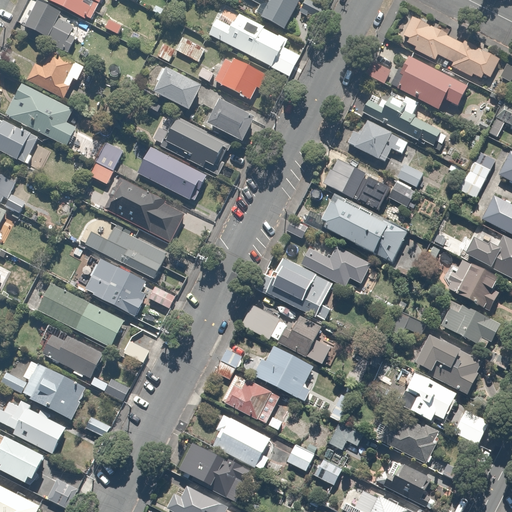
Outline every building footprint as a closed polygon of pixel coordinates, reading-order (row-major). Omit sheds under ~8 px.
[(43,0),(43,1),(88,24),(99,0),(43,0)] [(300,1),(298,0),(248,0),(264,8),(259,16),(285,30),(300,1)] [(39,1),(25,28),(47,40),(45,44),(66,55),(78,32),(57,21),(61,13),(39,1)] [(287,39),(237,15),(231,28),(215,20),(206,37),(289,77),(300,56),(282,48),(287,39)] [(485,52),(487,49),(467,38),(463,45),(443,34),(447,27),(430,17),(426,24),(412,16),(401,35),(408,39),(405,45),(434,61),(437,55),(451,63),(450,66),(480,82),(483,77),(487,79),(498,60),(485,52)] [(122,26),(109,19),(104,30),(116,36),(122,26)] [(205,49),(181,36),(173,50),(198,63),(205,49)] [(173,52),(161,46),(154,60),(165,66),(173,52)] [(84,67),(51,50),(42,68),(35,64),(26,80),(63,99),(73,80),(77,82),(84,67)] [(376,54),(365,74),(439,111),(443,102),(456,108),(468,85),(409,55),(403,68),(376,54)] [(265,76),(227,56),(213,82),(251,102),(265,76)] [(213,75),(201,68),(197,76),(209,83),(213,75)] [(199,88),(161,69),(154,82),(159,85),(154,95),(187,112),(199,88)] [(72,110),(19,84),(3,116),(67,148),(79,125),(67,119),(72,110)] [(371,94),(361,113),(415,142),(417,139),(438,150),(448,130),(413,112),(417,103),(405,96),(402,102),(390,96),(387,103),(371,94)] [(511,106),(500,101),(485,133),(496,138),(503,123),(511,127),(511,106)] [(253,119),(217,102),(205,126),(241,144),(253,119)] [(226,143),(174,118),(160,146),(213,172),(226,143)] [(35,136),(3,120),(0,124),(0,152),(22,163),(35,136)] [(367,121),(361,132),(354,129),(346,143),(385,163),(391,151),(401,156),(408,143),(367,121)] [(124,153),(105,144),(89,175),(108,184),(124,153)] [(142,144),(135,156),(142,160),(135,174),(192,203),(205,176),(142,144)] [(511,153),(510,152),(496,177),(511,184),(511,153)] [(452,165),(449,172),(458,176),(452,189),(474,199),(492,161),(475,153),(466,171),(452,165)] [(335,161),(323,184),(367,207),(373,195),(381,200),(387,189),(372,182),(376,175),(362,168),(359,173),(335,161)] [(405,163),(397,178),(415,188),(423,173),(405,163)] [(15,183),(0,174),(0,206),(17,215),(25,201),(10,193),(15,183)] [(183,213),(121,180),(104,212),(165,245),(183,213)] [(414,192),(396,183),(388,199),(406,208),(414,192)] [(511,206),(493,196),(480,221),(511,237),(511,206)] [(336,199),(334,204),(329,201),(318,222),(324,225),(321,230),(389,264),(404,233),(336,199)] [(0,240),(1,241),(12,221),(2,216),(4,211),(0,208),(0,240)] [(307,227),(291,219),(285,231),(300,239),(307,227)] [(165,252),(115,225),(107,240),(92,232),(84,247),(150,281),(165,252)] [(511,241),(502,237),(497,248),(475,236),(464,257),(511,282),(511,241)] [(308,249),(300,266),(344,288),(348,279),(358,285),(369,264),(336,247),(330,260),(308,249)] [(82,291),(133,318),(144,298),(167,310),(174,297),(99,258),(82,291)] [(330,309),(322,305),(332,285),(281,259),(271,278),(259,272),(251,288),(322,324),(330,309)] [(450,284),(445,293),(487,315),(497,295),(493,292),(499,281),(462,261),(460,265),(450,284)] [(124,320),(51,282),(34,314),(108,352),(124,320)] [(290,319),(253,298),(247,308),(249,310),(240,325),(275,345),(290,319)] [(500,325),(454,301),(441,328),(480,348),(484,340),(491,343),(500,325)] [(299,315),(282,345),(321,367),(333,346),(321,339),(326,331),(299,315)] [(102,356),(65,336),(63,340),(51,334),(41,354),(90,379),(102,356)] [(150,347),(132,337),(122,354),(141,364),(150,347)] [(481,364),(427,337),(412,368),(465,395),(481,364)] [(318,373),(272,348),(264,363),(259,360),(251,376),(303,403),(318,373)] [(240,359),(226,351),(215,371),(229,379),(240,359)] [(85,389),(31,362),(23,378),(6,370),(0,381),(0,387),(69,422),(85,389)] [(456,394),(410,371),(404,384),(408,386),(405,392),(415,397),(407,413),(430,425),(434,416),(444,421),(446,417),(452,421),(461,403),(454,399),(456,394)] [(278,399),(235,375),(220,402),(274,431),(282,417),(272,411),(278,399)] [(130,389),(111,379),(105,391),(124,401),(130,389)] [(0,423),(14,431),(12,436),(51,456),(66,425),(19,402),(18,404),(9,400),(3,412),(0,410),(0,423)] [(272,439),(222,414),(214,431),(219,434),(212,448),(273,479),(285,455),(268,447),(272,439)] [(111,426),(93,417),(88,427),(106,437),(111,426)] [(442,435),(409,417),(402,430),(385,421),(375,438),(424,466),(442,435)] [(337,423),(326,443),(341,451),(346,442),(358,448),(363,437),(337,423)] [(465,426),(459,438),(477,448),(483,436),(465,426)] [(43,458),(0,436),(0,473),(29,487),(43,458)] [(187,440),(172,467),(232,502),(250,472),(229,460),(227,463),(187,440)] [(312,454),(294,445),(284,464),(302,473),(312,454)] [(341,471),(321,460),(312,476),(333,487),(341,471)] [(399,464),(395,472),(382,466),(374,482),(409,500),(424,508),(437,484),(399,464)] [(0,511),(37,511),(40,507),(0,486),(0,511)] [(415,511),(363,486),(354,505),(345,500),(339,511),(415,511)] [(225,511),(228,508),(186,487),(180,498),(173,495),(165,510),(169,511),(225,511)]
